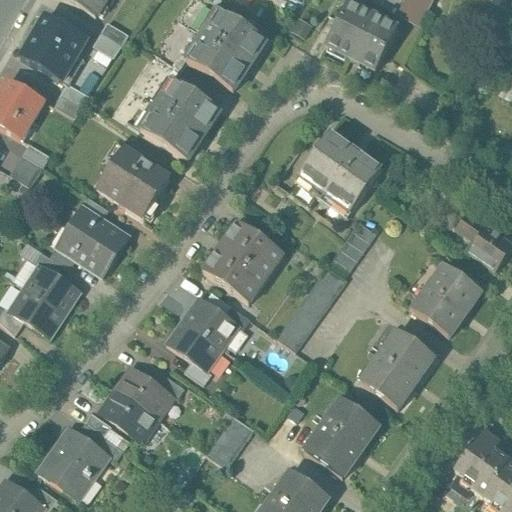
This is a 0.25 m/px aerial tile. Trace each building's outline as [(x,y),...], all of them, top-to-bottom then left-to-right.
[(108,0),(57,0),(95,22),(108,0)] [(435,0),(405,0),(403,5),(427,17),(435,0)] [(397,33),(348,7),(326,50),(376,76),(397,33)] [(511,14),(501,9),(490,30),(495,32),(511,41),(511,14)] [(266,45),(219,15),(203,40),(250,70),(266,45)] [(87,45),(45,21),(21,62),(62,86),(63,85),(60,83),(73,61),(76,63),(87,45)] [(128,40),(107,27),(100,39),(121,51),(128,40)] [(121,51),(100,39),(93,51),(113,63),(121,51)] [(250,70),(203,40),(186,65),(233,96),(250,70)] [(44,106),(8,85),(0,98),(0,133),(21,145),(44,106)] [(220,116),(173,85),(140,135),(187,166),(220,116)] [(89,100),(67,88),(60,100),(81,112),(82,112),(89,100)] [(81,112),(60,100),(54,111),(74,123),(81,112)] [(382,176),(330,138),(299,181),(351,219),(382,176)] [(50,161),(29,148),(22,160),(43,172),(50,161)] [(170,184),(123,153),(97,193),(144,224),(170,184)] [(43,172),(22,160),(10,180),(30,193),(43,172)] [(109,215),(89,202),(82,212),(102,225),(109,215)] [(102,225),(82,212),(69,232),(116,263),(129,243),(102,225)] [(511,253),(511,249),(486,232),(466,218),(455,234),(475,248),(468,258),(496,277),(511,253)] [(359,227),(328,272),(344,284),(376,239),(359,227)] [(284,260),(238,228),(236,230),(237,231),(225,248),(224,247),(219,254),(266,287),(284,260)] [(116,263),(69,232),(56,252),(76,265),(103,283),(116,263)] [(76,265),(56,252),(49,262),(61,270),(69,275),(76,265)] [(266,287),(219,254),(217,258),(218,259),(206,275),(204,275),(203,277),(249,310),(266,287)] [(49,262),(41,257),(34,268),(39,272),(40,270),(55,280),(61,270),(49,262)] [(55,280),(40,270),(39,272),(24,294),(65,320),(80,297),(55,280)] [(482,297),(444,270),(411,316),(449,343),(482,297)] [(328,272),(276,344),(296,357),(347,286),(344,284),(328,272)] [(65,320),(24,294),(10,316),(9,317),(24,327),(50,344),(65,320)] [(224,321),(199,304),(190,317),(192,319),(186,327),(184,326),(183,327),(222,355),(238,333),(239,331),(224,321)] [(250,325),(231,312),(224,321),(239,331),(238,333),(243,336),(250,325)] [(24,327),(9,317),(10,316),(5,313),(0,320),(0,326),(15,341),(24,327)] [(222,355),(183,327),(182,328),(185,329),(179,338),(176,336),(167,350),(191,367),(206,377),(207,376),(222,355)] [(435,362),(397,336),(360,388),(398,415),(435,362)] [(0,349),(0,367),(9,356),(0,349)] [(206,377),(191,367),(185,377),(204,391),(212,380),(207,376),(206,377)] [(158,390),(134,373),(118,396),(157,423),(172,401),(173,400),(158,390)] [(185,394),(165,380),(158,390),(173,400),(172,401),(177,404),(185,394)] [(157,423),(118,396),(102,419),(141,446),(157,423)] [(379,431),(341,404),(304,457),(342,483),(379,431)] [(112,432),(92,418),(85,429),(104,442),(112,432)] [(234,421),(206,461),(226,474),(253,435),(234,421)] [(104,442),(85,429),(78,438),(109,461),(108,462),(109,463),(110,463),(116,468),(124,457),(104,442)] [(78,438),(71,434),(38,480),(76,506),(108,462),(109,461),(78,438)] [(483,436),(454,476),(472,489),(470,494),(483,503),(508,466),(493,455),(499,447),(483,436)] [(511,511),(511,462),(508,466),(483,503),(496,511),(511,511)] [(321,511),(328,503),(291,476),(265,511),(321,511)] [(44,511),(30,502),(6,485),(0,492),(0,511),(44,511)] [(52,511),(58,505),(38,491),(30,502),(44,511),(52,511)]
